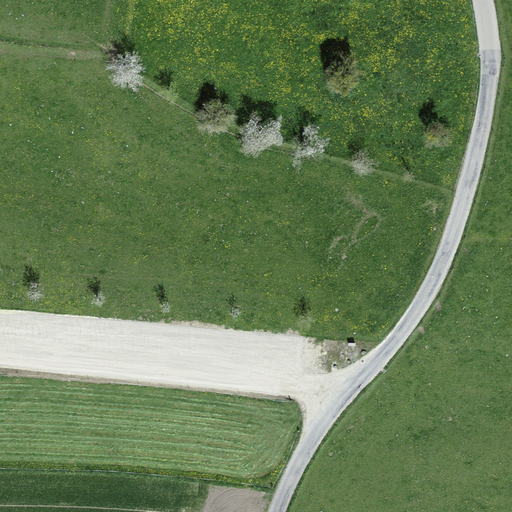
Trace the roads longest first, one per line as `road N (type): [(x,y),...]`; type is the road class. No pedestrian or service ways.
road 1 (residential): [(482,0),(492,46),(479,156),(444,259),(414,314),(324,418),(277,511)]
road 2 (track): [(352,388),(0,361)]
